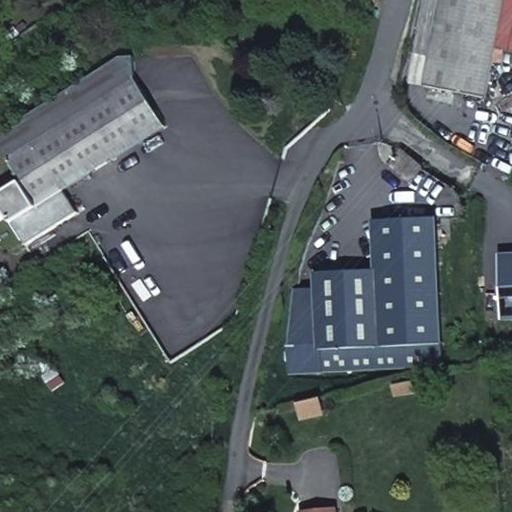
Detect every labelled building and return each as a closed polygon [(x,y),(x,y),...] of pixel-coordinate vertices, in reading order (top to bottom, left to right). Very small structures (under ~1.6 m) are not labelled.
[(511,0),(431,0),(417,74),(418,75),(416,87),(440,91),(442,80),(478,87),(485,52),(496,54),(499,41),(511,44),(511,0)] [(0,149),(23,186),(0,199),(0,207),(23,247),(75,217),(63,195),(166,133),(136,85),(138,64),(125,63),(0,139),(0,149)] [(426,167),(401,146),(386,164),(411,184),(426,167)] [(376,261),(438,259),(435,208),(372,211),(376,261)] [(511,243),(501,244),(500,306),(511,306),(511,243)] [(443,353),(438,259),(376,261),(315,264),(319,360),(443,353)]
